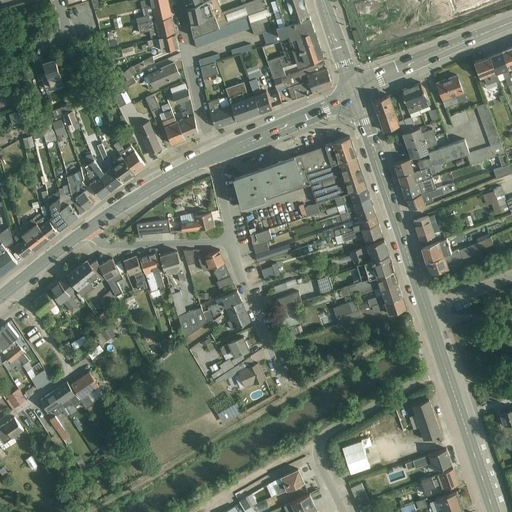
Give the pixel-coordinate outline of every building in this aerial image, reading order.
[(94,10),(95,10),(99,9),(100,9),(97,0),(91,0),(94,10)] [(138,23),(138,24),(172,16),(168,0),(144,0),(141,1),(142,9),(145,8),(147,16),(137,18),(136,16),(130,18),(130,19),(124,20),(125,25),(131,23),(132,24),(138,23)] [(191,24),(222,12),(218,0),(208,0),(188,7),(187,7),(191,24)] [(248,17),(298,0),(258,0),(256,1),(245,4),(248,17)] [(255,35),(263,33),(310,17),(303,0),(298,0),(248,17),(252,28),(255,35)] [(248,17),(245,4),(222,12),(191,24),(194,37),(248,17)] [(152,38),(175,32),(172,16),(138,24),(140,33),(150,30),(152,38)] [(196,49),(252,28),(248,17),(194,37),(196,49)] [(310,33),(315,31),(310,17),(263,33),(267,45),(280,41),(282,41),(280,36),(290,33),(291,37),(309,32),(310,33)] [(123,27),(121,18),(113,19),(115,29),(123,27)] [(291,37),(282,41),(280,41),(285,56),(319,45),(315,31),(310,33),(309,32),(291,37)] [(163,52),(179,48),(176,34),(147,41),(149,48),(161,45),(163,52)] [(251,44),(231,50),(233,56),(253,50),(251,44)] [(291,68),(323,58),(319,45),(285,56),(279,58),(283,67),(289,65),(291,68)] [(135,53),(133,47),(121,50),(123,56),(135,53)] [(507,69),(511,66),(511,47),(500,52),(507,69)] [(507,69),(500,52),(488,57),(495,73),(507,69)] [(219,54),(199,61),(201,67),(215,62),(218,61),(218,60),(221,60),(219,54)] [(155,63),(153,56),(117,74),(122,82),(133,76),(132,75),(155,63)] [(479,80),(495,73),(488,57),(472,63),(479,80)] [(279,58),(267,62),(274,80),(281,78),(286,76),(283,67),(279,58)] [(215,62),(201,67),(204,79),(219,74),(215,62)] [(149,90),(180,77),(175,63),(147,75),(148,76),(144,78),(149,90)] [(46,91),(64,86),(58,64),(40,69),(46,91)] [(261,112),(272,108),(266,90),(261,92),(256,78),(262,77),(258,65),(245,68),(255,95),(261,112)] [(293,101),(331,88),(332,85),(327,69),(320,71),(318,66),(286,76),(281,78),(285,89),(288,88),(293,101)] [(106,81),(103,74),(89,79),(92,86),(106,81)] [(442,101),(463,92),(456,75),(435,84),(442,101)] [(133,76),(122,82),(125,88),(136,82),(133,76)] [(227,88),(238,120),(261,112),(255,95),(249,97),(244,82),(227,88)] [(419,110),(430,105),(421,85),(411,89),(419,110)] [(118,95),(114,87),(110,89),(119,107),(132,101),(126,91),(118,95)] [(419,110),(411,89),(400,93),(409,114),(419,110)] [(196,135),(198,132),(189,90),(173,96),(176,104),(180,103),(183,109),(181,110),(184,118),(178,121),(185,139),(196,135)] [(160,108),(154,94),(146,98),(152,111),(160,108)] [(216,128),(236,121),(227,97),(209,103),(211,112),(216,128)] [(171,109),(168,104),(161,106),(164,112),(171,109)] [(382,131),(398,126),(391,107),(376,113),(382,131)] [(22,110),(9,115),(13,125),(18,123),(19,126),(22,125),(21,122),(26,120),(22,110)] [(185,139),(178,121),(177,121),(175,116),(174,116),(172,110),(160,114),(172,145),(185,139)] [(428,111),(430,122),(439,121),(437,110),(428,111)] [(448,116),(452,127),(468,121),(463,110),(448,116)] [(80,128),(74,111),(63,115),(70,131),(71,132),(72,133),(73,133),(74,132),(76,130),(80,128)] [(61,119),(52,123),(58,136),(66,133),(61,119)] [(150,155),(161,150),(149,121),(137,126),(150,155)] [(52,124),(42,126),(43,130),(45,137),(46,142),(57,140),(52,124)] [(405,145),(423,140),(419,127),(402,132),(405,145)] [(45,137),(43,130),(33,133),(34,140),(45,137)] [(131,131),(125,134),(129,144),(136,141),(131,131)] [(32,136),(23,139),(26,149),(35,147),(32,136)] [(307,174),(356,157),(350,137),(301,155),(307,174)] [(405,145),(409,157),(427,151),(423,140),(405,145)] [(135,173),(145,165),(131,145),(124,150),(118,142),(114,145),(121,154),(135,173)] [(102,144),(97,146),(104,161),(109,159),(102,144)] [(489,146),(466,154),(470,165),(493,157),(489,146)] [(90,163),(94,160),(91,152),(85,154),(89,164),(90,163)] [(135,173),(121,154),(110,163),(123,181),(135,173)] [(243,208),(310,184),(307,174),(301,155),(235,178),(243,208)] [(501,167),(493,169),(495,177),(510,173),(506,155),(499,156),(501,167)] [(316,203),(334,197),(366,187),(356,157),(307,174),(310,184),(316,203)] [(396,176),(413,171),(409,157),(392,162),(396,176)] [(111,190),(122,182),(110,168),(104,173),(94,160),(90,163),(111,190)] [(111,190),(90,163),(89,164),(85,167),(88,171),(87,172),(87,175),(88,176),(93,182),(90,184),(101,199),(111,190)] [(80,215),(94,204),(93,203),(95,201),(82,181),(84,180),(82,170),(67,177),(73,201),(80,215)] [(396,176),(400,189),(417,183),(413,171),(396,176)] [(403,197),(420,192),(417,183),(400,189),(403,197)] [(68,224),(78,216),(69,204),(71,202),(66,185),(61,187),(60,188),(64,202),(64,203),(66,206),(60,211),(68,224)] [(11,196),(8,186),(0,188),(3,199),(11,196)] [(337,207),(369,196),(366,187),(334,197),(337,207)] [(494,214),(509,209),(502,187),(482,193),(486,207),(491,205),(494,214)] [(42,193),(47,214),(51,219),(53,217),(49,197),(47,191),(42,193)] [(68,224),(60,211),(60,195),(59,191),(49,197),(53,217),(51,219),(60,230),(68,224)] [(407,210),(425,205),(422,194),(404,200),(407,210)] [(339,211),(340,215),(372,205),(369,196),(337,207),(326,210),(328,215),(339,211)] [(1,202),(0,202),(0,237),(10,235),(1,202)] [(298,205),(302,217),(307,215),(303,203),(298,205)] [(320,213),(316,203),(305,207),(307,217),(320,213)] [(354,222),(376,215),(372,205),(340,215),(336,217),(338,223),(352,218),(354,222)] [(197,231),(215,226),(212,212),(194,216),(193,213),(180,216),(182,225),(183,232),(197,231)] [(42,213),(33,219),(36,223),(43,218),(42,213)] [(49,239),(60,230),(51,219),(47,214),(43,218),(36,223),(49,239)] [(336,237),(343,235),(378,223),(376,215),(354,222),(344,226),(344,229),(335,232),(336,237)] [(419,242),(435,236),(428,216),(412,221),(419,242)] [(49,239),(36,223),(33,219),(32,218),(25,224),(29,229),(22,234),(34,251),(49,239)] [(171,233),(168,220),(137,224),(139,235),(171,233)] [(366,239),(382,234),(378,223),(343,235),(344,241),(364,235),(366,239)] [(272,238),(269,230),(250,236),(251,236),(252,238),(252,240),(252,242),(253,245),(266,240),(272,238)] [(332,230),(325,232),(328,239),(335,237),(332,230)] [(24,258),(34,251),(22,234),(21,232),(14,237),(18,243),(15,246),(24,258)] [(270,250),(266,240),(253,245),(256,255),(270,250)] [(372,261),(390,255),(385,241),(367,247),(372,261)] [(419,248),(425,262),(443,255),(438,241),(419,248)] [(0,277),(18,263),(2,243),(0,244),(0,277)] [(290,244),(256,256),(258,263),(292,251),(290,244)] [(362,248),(350,252),(353,261),(365,257),(362,248)] [(194,250),(184,250),(188,265),(194,263),(194,250)] [(219,281),(231,276),(220,251),(199,259),(204,272),(215,267),(217,270),(215,271),(219,281)] [(180,282),(186,280),(177,252),(161,257),(165,274),(174,272),(175,275),(178,274),(180,282)] [(162,269),(157,254),(148,256),(160,289),(165,287),(159,270),(162,269)] [(354,280),(354,283),(394,268),(390,255),(372,261),(357,267),(361,278),(354,280)] [(429,274),(448,267),(443,255),(425,262),(429,274)] [(138,283),(145,280),(137,256),(124,261),(130,276),(134,274),(138,283)] [(152,292),(160,289),(148,256),(140,259),(152,292)] [(100,282),(101,280),(90,259),(81,267),(95,288),(101,284),(100,282)] [(122,262),(116,265),(113,259),(100,266),(113,289),(117,296),(122,293),(116,282),(123,279),(121,276),(127,273),(122,262)] [(277,264),(272,265),(275,277),(281,275),(277,264)] [(95,288),(81,267),(80,266),(68,275),(78,290),(80,293),(82,296),(89,290),(91,292),(95,288)] [(374,288),(398,280),(394,268),(354,283),(341,288),(343,296),(359,290),(360,293),(374,288)] [(71,295),(78,290),(68,275),(50,290),(61,304),(64,303),(73,314),(81,308),(71,295)] [(329,276),(316,280),(321,294),(334,290),(329,276)] [(296,280),(274,287),(276,292),(297,285),(296,280)] [(359,309),(372,305),(403,295),(398,280),(374,288),(377,296),(368,299),(369,301),(358,304),(356,299),(337,305),(337,306),(334,307),(337,317),(359,309)] [(174,287),(170,288),(184,337),(206,322),(200,308),(186,313),(180,292),(175,293),(174,287)] [(117,296),(113,289),(103,297),(109,307),(118,299),(117,296)] [(220,312),(225,307),(241,300),(237,291),(215,301),(217,304),(208,308),(209,310),(204,313),(207,322),(209,321),(210,323),(211,322),(215,320),(213,317),(220,312)] [(299,292),(276,299),(279,308),(302,300),(299,292)] [(59,310),(58,309),(46,293),(31,305),(41,317),(50,310),(53,313),(54,314),(56,315),(57,314),(58,313),(59,312),(59,310)] [(82,296),(80,293),(77,295),(79,299),(80,299),(83,303),(86,301),(82,296)] [(399,309),(407,307),(403,295),(372,305),(374,311),(387,307),(389,314),(400,311),(399,309)] [(133,296),(124,300),(126,305),(136,301),(133,296)] [(232,329),(250,321),(241,300),(225,307),(231,320),(228,321),(232,329)] [(298,304),(275,310),(280,328),(303,322),(298,304)] [(359,309),(337,317),(339,323),(362,316),(359,309)] [(224,317),(220,312),(213,317),(215,320),(211,322),(216,328),(219,325),(217,322),(224,317)] [(96,318),(92,314),(85,319),(89,324),(96,318)] [(72,328),(68,322),(64,325),(67,331),(72,328)] [(15,340),(19,337),(8,324),(0,330),(0,331),(22,362),(24,366),(29,362),(24,355),(26,354),(15,340)] [(109,327),(96,337),(102,345),(116,335),(114,333),(117,331),(113,326),(111,328),(109,327)] [(22,362),(0,331),(0,349),(10,363),(9,364),(7,361),(3,363),(8,372),(16,367),(18,370),(23,366),(20,363),(22,362)] [(88,342),(84,336),(71,344),(75,350),(88,342)] [(234,356),(250,349),(244,336),(220,346),(226,359),(234,355),(234,356)] [(201,342),(190,346),(194,358),(205,354),(201,342)] [(75,354),(69,343),(63,347),(70,357),(75,354)] [(100,345),(88,353),(92,359),(104,351),(100,345)] [(221,368),(212,374),(213,376),(210,378),(212,381),(216,379),(245,359),(242,354),(231,360),(230,358),(220,365),(221,368)] [(254,383),(265,378),(258,363),(255,364),(251,356),(245,359),(216,379),(217,382),(234,375),(240,387),(245,385),(246,386),(254,382),(254,383)] [(219,368),(216,363),(210,366),(213,371),(219,368)] [(51,379),(45,369),(31,379),(38,389),(51,379)] [(87,408),(105,394),(99,386),(100,386),(90,371),(72,384),(76,390),(74,391),(76,393),(75,394),(78,398),(79,397),(82,401),(87,408)] [(76,393),(74,391),(68,381),(54,390),(65,407),(72,402),(75,406),(82,401),(79,397),(78,398),(75,394),(76,393)] [(26,399),(19,388),(7,395),(15,407),(26,399)] [(69,414),(65,407),(54,390),(41,400),(49,412),(53,409),(57,415),(63,410),(66,415),(69,414)] [(420,429),(438,423),(430,399),(427,400),(412,405),(417,420),(411,422),(413,429),(420,427),(420,429)] [(243,411),(237,401),(218,413),(224,423),(243,411)] [(511,423),(511,407),(507,409),(507,410),(501,413),(502,418),(501,418),(503,424),(504,423),(505,424),(511,422),(511,423)] [(67,431),(66,432),(56,416),(50,419),(64,440),(70,436),(67,431)] [(18,434),(24,430),(15,417),(0,427),(0,436),(0,437),(0,436),(0,445),(3,450),(17,441),(14,437),(15,436),(17,438),(20,436),(18,434)] [(77,418),(73,421),(80,431),(83,429),(77,418)] [(372,419),(342,435),(345,439),(374,424),(372,419)] [(438,423),(420,429),(424,439),(436,435),(441,433),(438,423)] [(57,437),(52,440),(55,446),(61,443),(57,437)] [(362,440),(342,447),(351,473),(370,466),(362,440)] [(107,443),(101,447),(104,452),(110,448),(107,443)] [(413,460),(405,462),(408,470),(432,462),(434,469),(452,463),(447,448),(413,460)] [(37,465),(31,455),(26,459),(31,469),(37,465)] [(454,468),(421,481),(425,490),(426,489),(426,490),(426,491),(427,491),(427,492),(428,492),(429,492),(430,492),(431,492),(431,491),(431,490),(432,490),(432,489),(431,489),(431,488),(441,484),(442,489),(459,483),(454,468)] [(269,484),(267,485),(272,496),(304,482),(298,469),(268,483),(269,484)] [(358,504),(370,500),(362,483),(351,488),(358,504)] [(458,511),(465,510),(458,490),(435,498),(435,499),(430,501),(434,511),(436,510),(436,511),(458,511)] [(287,492),(269,500),(272,509),(291,500),(287,492)] [(252,493),(239,501),(245,511),(255,511),(251,505),(257,503),(252,494),(252,493)] [(316,511),(317,511),(310,494),(285,506),(287,511),(316,511)] [(370,500),(358,504),(361,511),(379,511),(374,499),(370,500)] [(425,499),(416,502),(419,509),(428,506),(425,499)]
